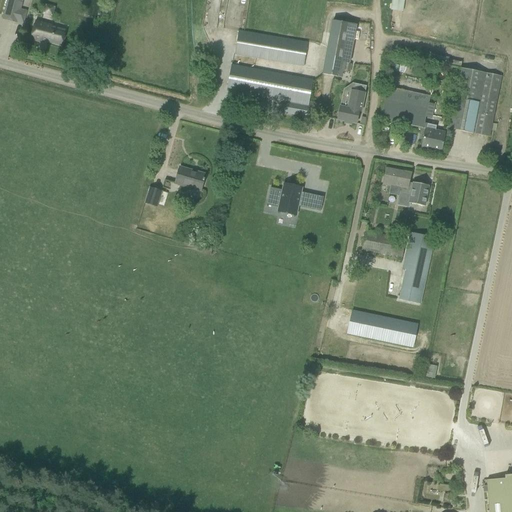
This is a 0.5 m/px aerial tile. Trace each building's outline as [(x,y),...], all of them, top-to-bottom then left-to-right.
[(7,0),(2,19),(16,23),(22,0),(7,0)] [(44,6),(41,17),(52,20),(55,9),(44,6)] [(333,21),(322,75),(341,78),(342,71),(349,73),(351,65),(349,64),(356,26),(333,21)] [(35,22),(30,40),(41,43),(41,41),(60,46),(64,31),(51,28),(51,26),(35,22)] [(287,40),(238,32),(234,55),(283,64),(287,40)] [(292,101),(303,103),(308,104),(309,102),(313,81),(231,66),(228,81),(226,91),(283,102),(283,99),(292,101)] [(501,77),(460,68),(448,129),(466,133),(472,134),(489,138),(501,77)] [(386,87),(380,120),(423,130),(424,125),(425,118),(429,104),(430,97),(386,87)] [(340,107),(337,120),(345,122),(345,124),(349,125),(349,123),(356,124),(358,111),(361,112),(364,94),(351,91),(348,109),(340,107)] [(283,102),(281,113),(315,119),(317,109),(318,104),(309,102),(308,104),(303,103),(292,101),(283,99),(283,102)] [(426,129),(424,129),(423,134),(419,133),(417,143),(421,144),(420,149),(441,153),(445,133),(435,131),(436,127),(427,125),(426,129)] [(386,167),(383,186),(390,187),(389,194),(400,196),(398,205),(408,207),(409,204),(424,207),(428,186),(413,183),(412,185),(408,184),(411,172),(386,167)] [(180,168),(176,180),(175,185),(200,192),(203,182),(204,182),(204,179),(203,179),(204,177),(191,173),(192,171),(180,168)] [(267,200),(280,203),(278,208),(278,212),(295,215),(297,207),(300,193),(301,189),(294,187),(294,188),(292,188),(292,187),(289,186),(288,187),(285,186),(284,185),(282,191),(270,188),(267,200)] [(150,189),(145,203),(157,207),(161,193),(150,189)] [(315,196),(312,210),(320,212),(323,198),(315,196)] [(405,240),(375,234),(365,232),(362,250),(402,258),(405,240)] [(405,271),(399,300),(420,304),(431,253),(434,238),(410,233),(402,271),(405,271)] [(352,311),(347,335),(412,348),(417,325),(352,311)] [(427,365),(425,378),(434,379),(435,366),(427,365)] [(511,511),(511,475),(504,476),(505,479),(486,480),(488,511),(511,511)]
